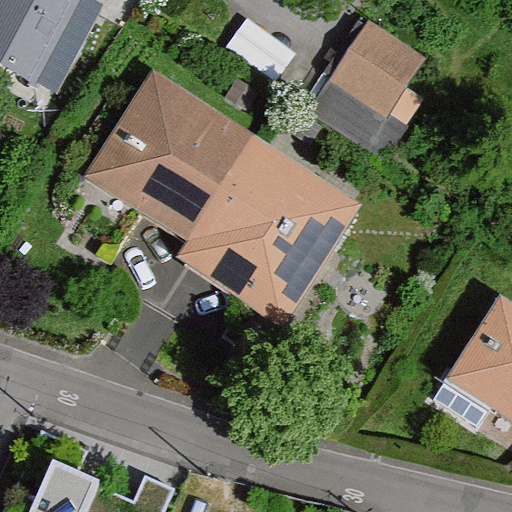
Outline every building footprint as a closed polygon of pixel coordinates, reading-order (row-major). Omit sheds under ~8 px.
[(101,0),(0,0),(0,71),(53,98),(102,1),(101,0)] [(427,60),(374,31),(333,88),(387,125),(427,60)] [(153,84),(90,183),(194,250),(184,265),(283,329),(357,214),(153,84)] [(511,317),(503,312),(453,390),(511,427),(511,317)] [(169,511),(180,482),(153,473),(146,492),(43,457),(23,511),(169,511)]
